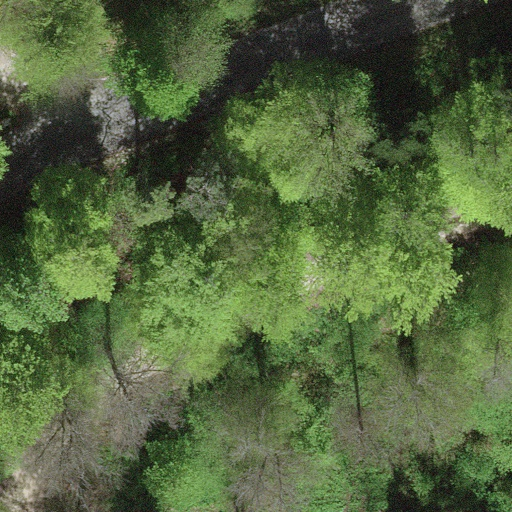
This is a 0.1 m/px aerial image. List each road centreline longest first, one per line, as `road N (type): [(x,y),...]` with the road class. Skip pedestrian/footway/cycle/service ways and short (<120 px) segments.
road 1 (track): [(30,511),(33,466),(195,333),(511,202)]
road 2 (track): [(33,466),(39,340),(97,255),(214,171),(248,130),(256,94),(246,57)]
road 3 (tertiary): [(426,0),(246,57),(0,155)]
